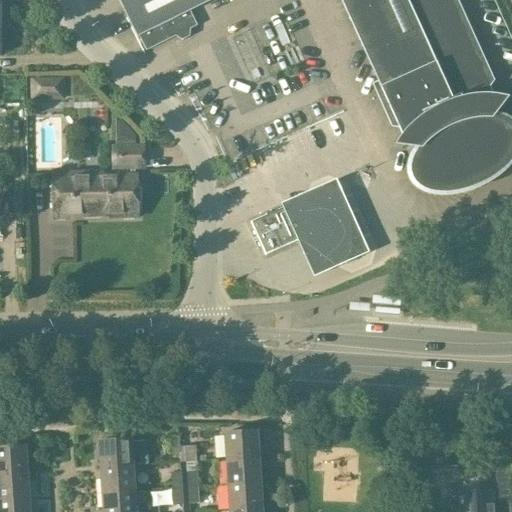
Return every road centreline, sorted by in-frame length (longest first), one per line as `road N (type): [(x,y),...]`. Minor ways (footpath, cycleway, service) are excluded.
road 1 (unclassified): [(204,339),(200,158),(88,40),(69,0)]
road 2 (tertiary): [(228,340),(249,354),(511,370)]
road 3 (tertiary): [(511,350),(228,340)]
road 4 (tertiary): [(0,337),(204,339)]
